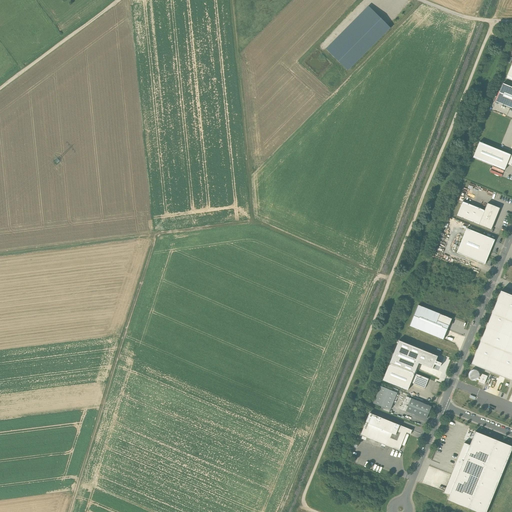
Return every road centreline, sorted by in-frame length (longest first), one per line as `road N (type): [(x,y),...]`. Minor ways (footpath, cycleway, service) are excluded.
road 1 (track): [(501,0),(302,497),(312,511)]
road 2 (track): [(229,0),(251,222),(0,253)]
road 3 (track): [(153,234),(68,511)]
road 4 (track): [(279,511),(376,274)]
road 5 (unclassified): [(511,234),(442,405)]
road 6 (track): [(251,222),(389,279)]
road 7 (track): [(118,0),(0,88)]
